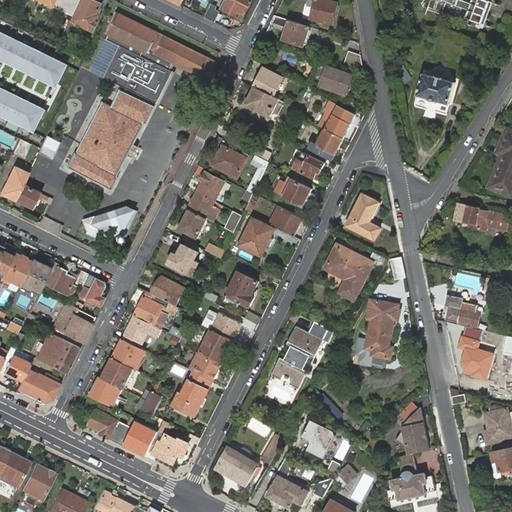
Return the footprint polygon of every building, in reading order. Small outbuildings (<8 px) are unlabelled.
[(71,15),(78,0),(40,0),(50,5),(71,15)] [(69,19),(58,43),(65,46),(71,34),(70,34),(75,23),(91,30),(96,20),(94,19),(97,14),(99,10),(96,8),(97,6),(98,3),(91,0),(80,0),(71,20),(69,19)] [(240,19),(244,10),(249,1),(246,0),(223,0),(219,8),(236,17),(240,19)] [(319,19),(326,20),(335,22),(339,4),(321,0),(309,0),(308,5),(315,7),(313,17),(319,19)] [(432,0),(429,9),(443,14),(444,11),(460,17),(464,7),(470,10),(467,18),(479,22),(477,25),(484,28),(489,17),(491,10),(495,0),(474,0),(473,4),(466,1),(466,0),(432,0)] [(210,4),(203,17),(213,21),(218,11),(213,9),(214,6),(210,4)] [(3,20),(13,25),(18,15),(8,10),(3,20)] [(107,34),(105,38),(118,45),(102,78),(154,102),(170,70),(167,69),(170,62),(153,53),(161,35),(155,31),(115,11),(104,32),(107,34)] [(275,15),(271,23),(288,28),(284,41),(304,47),(311,27),(290,20),(275,15)] [(64,64),(0,32),(0,58),(54,85),(64,64)] [(208,58),(161,35),(153,53),(173,63),(199,76),(208,58)] [(118,45),(105,38),(89,71),(102,78),(118,45)] [(349,51),(344,66),(350,67),(356,70),(364,73),(361,55),(349,51)] [(499,76),(506,64),(494,57),(487,69),(499,76)] [(213,60),(208,58),(199,76),(204,78),(213,60)] [(356,70),(350,67),(348,73),(318,63),(313,75),(324,79),(321,85),(349,95),(350,92),(354,79),(355,76),(354,75),(356,70)] [(259,80),(255,87),(280,99),(275,96),(284,78),(265,68),(264,69),(263,72),(260,77),(259,80)] [(438,100),(450,104),(456,82),(450,80),(444,78),(437,76),(431,75),(424,73),(418,95),(430,98),(430,99),(438,101),(438,100)] [(324,79),(313,75),(311,82),(321,85),(324,79)] [(309,86),(298,108),(296,113),(300,115),(314,89),(309,86)] [(43,108),(0,87),(0,115),(32,131),(43,108)] [(280,99),(255,87),(246,105),(270,117),(277,102),(283,105),(278,115),(291,121),(296,113),(298,108),(280,99)] [(74,153),(66,167),(110,189),(117,176),(115,175),(126,155),(129,156),(131,156),(136,147),(135,145),(132,143),(142,122),(144,123),(153,105),(118,89),(110,106),(101,101),(75,153),(74,153)] [(327,129),(344,138),(352,123),(355,116),(356,115),(330,102),(326,111),(327,111),(319,125),(323,127),(326,129),(327,129)] [(316,143),(313,150),(333,160),(336,153),(338,151),(340,147),(344,138),(327,129),(326,129),(318,144),(316,143)] [(511,131),(507,129),(498,152),(502,154),(499,161),(500,161),(490,187),(511,195),(511,131)] [(38,152),(47,156),(55,139),(46,135),(44,140),(40,148),(38,152)] [(14,153),(24,158),(31,144),(20,139),(14,153)] [(55,139),(47,156),(52,159),(60,142),(55,139)] [(223,146),(213,165),(238,177),(248,158),(223,146)] [(272,153),(260,146),(256,154),(269,160),(272,153)] [(303,151),(295,168),(303,171),(315,178),(317,174),(318,171),(321,173),(326,163),(311,155),(303,151)] [(252,163),(260,167),(266,170),(270,162),(256,155),(252,163)] [(1,192),(15,199),(22,185),(28,173),(13,166),(1,192)] [(260,167),(248,190),(250,191),(254,193),(266,170),(260,167)] [(203,181),(197,192),(216,202),(222,191),(219,189),(224,181),(205,172),(201,180),(203,181)] [(282,179),(276,190),(285,195),(304,206),(310,196),(311,192),(313,189),(294,179),(290,177),(289,179),(288,182),(282,179)] [(22,185),(15,199),(31,207),(38,192),(22,185)] [(254,193),(250,191),(245,200),(250,202),(254,193)] [(197,192),(188,209),(207,219),(213,222),(220,209),(222,210),(224,206),(216,202),(197,192)] [(250,202),(245,211),(250,214),(259,195),(254,193),(250,202)] [(364,194),(348,225),(376,239),(382,228),(370,222),(380,202),(364,194)] [(491,210),(478,207),(472,206),(459,203),(455,219),(465,221),(469,222),(468,226),(470,226),(470,227),(486,231),(487,226),(487,225),(508,230),(511,217),(511,214),(491,210)] [(124,234),(125,235),(129,225),(137,211),(125,205),(82,219),(85,230),(84,233),(98,240),(112,235),(113,235),(113,234),(114,234),(114,233),(115,233),(115,232),(116,232),(117,232),(117,231),(118,231),(118,232),(119,232),(120,232),(121,232),(121,233),(122,233),(123,233),(123,234),(124,234)] [(295,236),(304,218),(279,205),(270,224),(276,227),(295,236)] [(207,219),(188,209),(184,217),(186,218),(183,224),(181,229),(185,231),(198,237),(207,219)] [(235,211),(226,228),(235,232),(243,215),(241,214),(235,211)] [(276,227),(270,224),(255,216),(254,218),(275,229),(276,227)] [(271,238),(275,229),(254,218),(241,245),(262,256),(264,252),(266,247),(267,246),(269,247),(273,239),(271,238)] [(196,260),(202,248),(186,240),(179,255),(176,254),(170,264),(193,275),(198,266),(198,267),(201,262),(196,260)] [(207,251),(222,258),(225,251),(210,243),(207,251)] [(355,300),(368,272),(374,262),(383,267),(387,259),(374,252),(369,260),(350,250),(344,247),(338,244),(326,267),(348,279),(350,285),(346,291),(345,293),(345,294),(355,300)] [(40,289),(50,268),(51,267),(33,258),(32,260),(23,256),(25,251),(15,247),(12,254),(2,249),(1,251),(0,249),(0,270),(3,272),(2,275),(20,284),(19,286),(27,289),(28,288),(38,293),(40,289)] [(396,279),(407,277),(402,257),(392,259),(396,279)] [(50,268),(40,289),(45,291),(48,285),(66,294),(74,277),(65,273),(66,270),(58,266),(55,271),(50,268)] [(88,274),(81,270),(76,282),(82,286),(88,274)] [(239,300),(251,306),(256,297),(253,295),(254,292),(256,289),(260,281),(240,271),(228,295),(225,300),(236,306),(239,300)] [(103,281),(88,274),(82,286),(77,295),(100,306),(105,297),(100,295),(104,285),(103,281)] [(153,293),(153,294),(176,306),(177,303),(180,299),(182,294),(185,288),(162,276),(162,277),(162,278),(160,280),(158,284),(157,286),(154,287),(152,291),(153,293)] [(488,277),(485,290),(494,292),(497,279),(488,277)] [(207,290),(204,296),(215,301),(218,296),(207,290)] [(147,291),(135,315),(158,327),(160,323),(163,325),(164,324),(169,313),(166,312),(167,309),(176,314),(179,307),(176,306),(153,294),(147,291)] [(449,306),(448,310),(446,319),(468,324),(468,325),(472,326),(472,325),(478,327),(481,312),(477,312),(478,305),(464,301),(464,298),(448,295),(445,306),(449,306)] [(21,296),(18,303),(26,307),(30,300),(21,296)] [(202,296),(199,303),(215,311),(219,305),(202,296)] [(399,304),(372,299),(368,318),(371,319),(368,338),(359,336),(354,362),(372,365),(374,354),(391,358),(393,347),(389,346),(394,319),(399,320),(401,309),(398,309),(399,304)] [(82,305),(74,301),(72,305),(73,306),(80,309),(82,305)] [(82,342),(95,316),(80,309),(73,306),(72,305),(66,302),(53,328),(82,342)] [(250,311),(246,318),(259,324),(262,317),(250,311)] [(215,322),(212,329),(234,340),(238,332),(240,328),(242,322),(220,312),(215,322)] [(135,315),(124,339),(140,347),(148,332),(157,336),(161,328),(158,327),(135,315)] [(17,333),(20,326),(11,321),(7,328),(17,333)] [(330,328),(315,321),(310,332),(324,339),(330,328)] [(158,327),(161,328),(181,339),(184,334),(164,324),(163,325),(160,323),(158,327)] [(474,374),(486,378),(493,354),(478,349),(483,331),(466,325),(459,347),(467,349),(463,361),(463,362),(464,363),(464,364),(464,365),(464,366),(465,366),(465,367),(471,368),(470,373),(474,374)] [(282,357),(272,374),(282,379),(285,374),(288,375),(287,377),(290,378),(291,377),(292,378),(289,383),(299,388),(309,370),(305,368),(309,359),(313,361),(315,357),(324,339),(310,332),(297,326),(288,343),(286,348),(291,350),(288,355),(284,352),(282,357)] [(212,329),(201,352),(202,352),(223,362),(231,347),(234,340),(212,329)] [(181,339),(180,342),(187,345),(192,334),(185,331),(184,334),(181,339)] [(11,346),(16,348),(23,334),(18,332),(11,346)] [(50,332),(36,359),(44,363),(66,373),(79,347),(50,332)] [(170,334),(167,341),(176,346),(180,339),(170,334)] [(511,336),(507,336),(503,353),(511,354),(511,336)] [(118,350),(114,358),(134,368),(136,369),(139,364),(142,357),(146,350),(140,347),(124,339),(120,346),(120,347),(118,350)] [(234,340),(231,347),(244,353),(247,347),(234,340)] [(28,369),(34,357),(31,356),(28,362),(15,355),(17,349),(16,348),(11,346),(5,357),(10,360),(4,373),(22,381),(28,369)] [(201,355),(193,370),(195,371),(211,379),(219,364),(221,365),(223,362),(202,352),(201,355)] [(104,378),(123,388),(124,388),(134,368),(114,358),(104,378)] [(22,381),(18,389),(45,402),(52,400),(60,385),(57,383),(59,379),(46,373),(44,377),(28,369),(22,381)] [(213,380),(211,379),(195,371),(183,394),(180,392),(174,405),(196,416),(213,380)] [(94,389),(90,396),(112,406),(114,404),(118,398),(119,395),(123,388),(104,378),(100,376),(98,380),(96,384),(94,389)] [(143,397),(148,399),(151,391),(147,389),(143,397)] [(316,389),(313,392),(317,397),(320,395),(321,394),(316,389)] [(147,400),(143,409),(154,414),(163,396),(152,391),(151,391),(148,399),(147,400)] [(324,393),(318,398),(330,411),(335,406),(324,393)] [(466,394),(453,396),(454,404),(468,402),(466,394)] [(138,406),(143,409),(147,400),(142,398),(138,406)] [(100,402),(96,409),(119,420),(122,413),(100,402)] [(511,437),(511,424),(508,408),(499,410),(497,404),(490,406),(491,412),(485,413),(489,430),(485,431),(488,444),(502,441),(502,439),(511,437)] [(96,409),(89,425),(101,431),(100,433),(124,445),(135,424),(137,419),(132,417),(128,425),(119,420),(96,409)] [(409,455),(414,453),(431,448),(424,416),(418,411),(403,426),(404,430),(397,441),(408,447),(409,455)] [(160,430),(165,420),(160,418),(155,428),(160,430)] [(173,424),(165,420),(160,430),(156,439),(161,442),(167,432),(169,432),(173,424)] [(311,443),(308,450),(325,458),(335,436),(334,431),(312,420),(304,436),(310,439),(311,443)] [(137,424),(135,424),(124,445),(142,454),(152,433),(149,431),(150,429),(138,423),(137,424)] [(198,443),(201,438),(192,433),(189,438),(198,443)] [(279,450),(285,438),(278,434),(263,461),(270,465),(279,450)] [(161,442),(156,439),(150,449),(174,461),(179,452),(184,455),(189,443),(179,439),(179,440),(173,437),(173,438),(168,435),(164,443),(161,442)] [(299,445),(308,450),(311,443),(310,439),(304,436),(299,445)] [(511,448),(511,440),(493,445),(494,452),(511,448)] [(232,443),(230,447),(261,465),(263,461),(232,443)] [(0,447),(0,470),(9,453),(0,447)] [(229,475),(236,479),(248,486),(254,475),(257,477),(262,468),(260,467),(261,465),(230,447),(218,468),(229,475)] [(511,448),(494,452),(495,456),(496,461),(498,460),(501,471),(511,468),(511,448)] [(30,463),(9,453),(0,470),(0,479),(17,488),(30,463)] [(355,456),(350,453),(346,461),(351,464),(355,456)] [(409,455),(400,458),(403,471),(403,473),(403,474),(402,475),(402,476),(402,477),(402,478),(403,478),(392,481),(393,484),(390,484),(391,490),(388,490),(390,500),(399,498),(399,499),(428,494),(428,492),(437,490),(433,475),(427,476),(426,473),(419,474),(414,453),(409,455)] [(303,506),(311,491),(305,488),(299,485),(279,474),(280,471),(288,476),(292,468),(288,454),(277,473),(268,488),(267,490),(270,492),(267,496),(290,508),(294,501),(303,506)] [(334,463),(331,470),(336,472),(340,466),(334,463)] [(348,464),(339,472),(348,482),(357,474),(348,464)] [(54,476),(35,466),(23,491),(29,494),(25,502),(33,506),(37,498),(42,501),(54,476)] [(302,475),(311,479),(314,471),(306,467),(302,475)] [(314,493),(324,498),(335,480),(332,478),(306,486),(305,488),(311,491),(314,493)] [(50,511),(80,511),(85,503),(90,493),(80,488),(78,492),(77,494),(73,493),(63,487),(61,491),(50,511)] [(314,493),(311,491),(303,506),(306,508),(314,493)] [(110,497),(102,493),(94,508),(101,511),(104,511),(105,511),(129,511),(133,508),(127,505),(127,504),(116,498),(113,499),(109,498),(110,497)] [(332,500),(325,511),(354,511),(353,511),(355,507),(338,498),(335,502),(332,500)]
